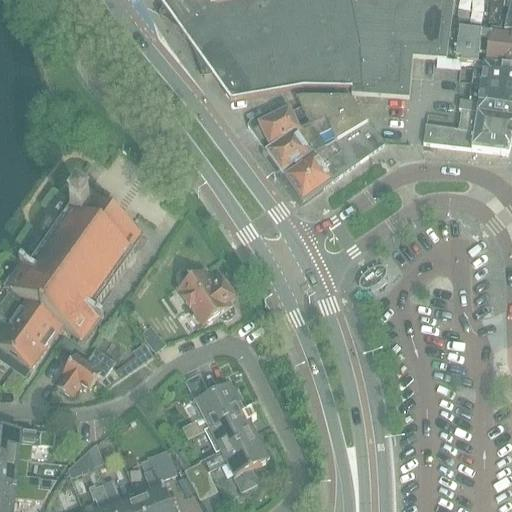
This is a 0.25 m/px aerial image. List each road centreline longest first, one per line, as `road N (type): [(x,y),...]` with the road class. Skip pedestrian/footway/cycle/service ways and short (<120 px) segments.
road 1 (residential): [(280,511),(296,488),(296,464),(245,357),(231,348),(175,359),(106,411),(67,420),(0,415)]
road 2 (primary): [(83,0),(268,264)]
road 3 (primary): [(295,245),(110,0)]
road 4 (primary): [(356,511),(357,426),(312,276)]
road 5 (residential): [(500,193),(471,173),(407,175),(295,245)]
road 6 (primary): [(286,293),(312,358),(352,511)]
road 7 (residential): [(312,276),(426,205),(478,212)]
